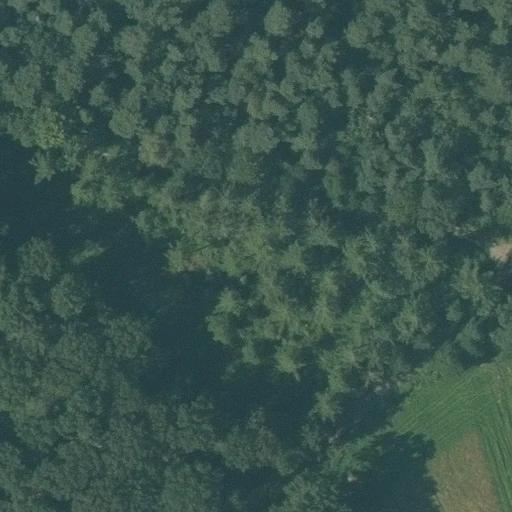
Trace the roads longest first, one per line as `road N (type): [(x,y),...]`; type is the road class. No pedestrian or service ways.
road 1 (track): [(511,247),(43,133),(0,115)]
road 2 (unclassified): [(232,511),(511,272)]
